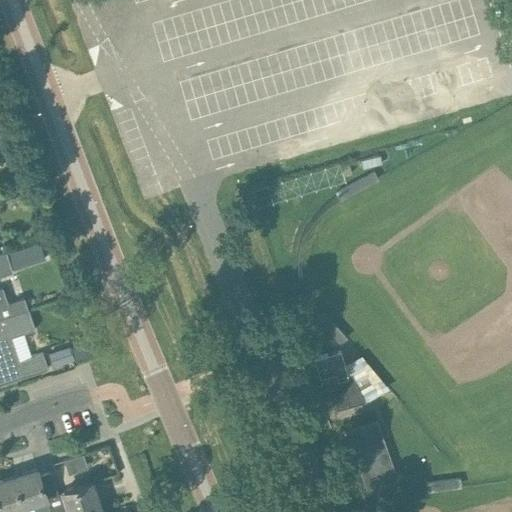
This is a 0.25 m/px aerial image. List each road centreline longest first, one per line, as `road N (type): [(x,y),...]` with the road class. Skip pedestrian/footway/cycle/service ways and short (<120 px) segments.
road 1 (unclassified): [(322,511),(202,208),(123,72),(49,95)]
road 2 (tertiary): [(213,511),(49,95)]
